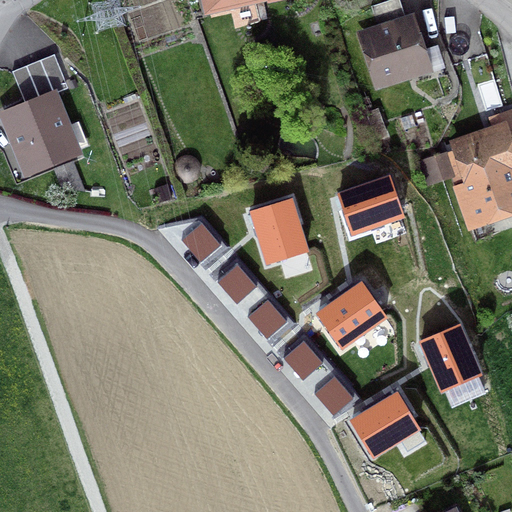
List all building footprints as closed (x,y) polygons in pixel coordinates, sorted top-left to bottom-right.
[(206,0),(208,8),(230,3),(235,28),(258,22),(253,1),(257,0),(206,0)] [(365,39),(379,82),(407,73),(406,67),(416,64),(421,83),(444,75),(435,48),(420,53),(410,22),(378,30),(380,34),(365,39)] [(6,114),(29,171),(74,152),(51,96),(6,114)] [(499,135),(457,150),(468,181),(466,182),(478,218),(511,205),(511,110),(493,117),(499,135)] [(417,163),(424,185),(443,179),(435,157),(417,163)] [(72,164),(56,170),(62,187),(82,190),(72,164)] [(352,233),(402,215),(389,177),(338,195),(352,233)] [(268,263),(306,251),(290,200),(252,212),(268,263)] [(198,262),(218,244),(198,220),(168,227),(198,262)] [(235,304),(255,286),(235,263),(214,281),(235,304)] [(341,347),(385,316),(362,283),(318,314),(341,347)] [(265,340),(286,322),(265,298),(245,316),(265,340)] [(442,390),(479,374),(458,325),(421,341),(442,390)] [(302,382),(323,364),(302,341),(282,358),(302,382)] [(333,417),(353,399),(333,376),(312,394),(333,417)] [(372,455),(418,428),(397,393),(351,421),(372,455)]
